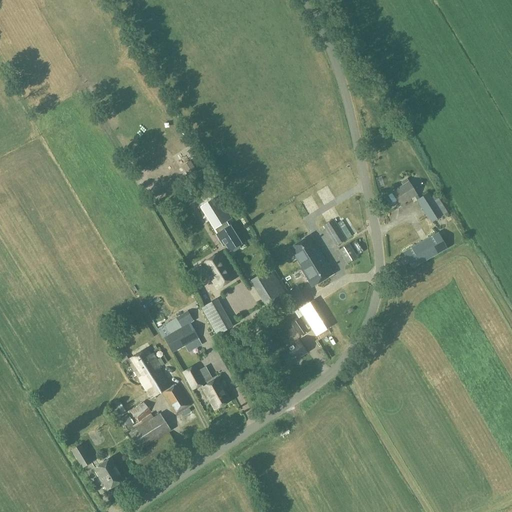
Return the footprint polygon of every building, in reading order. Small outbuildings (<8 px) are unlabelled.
[(293,176),(288,179),(293,185),(298,182),(293,176)] [(417,194),(417,195),(409,183),(409,182),(407,179),(401,183),(403,186),(392,193),(400,206),(412,198),(415,203),(417,201),(432,223),(443,216),(428,193),(420,199),(417,194)] [(230,227),(229,227),(226,223),(225,221),(229,219),(218,201),(207,208),(218,225),(217,226),(214,228),(218,234),(217,235),(224,246),(226,245),(230,251),(232,250),(233,252),(234,252),(240,249),(240,247),(239,245),(241,244),(230,227)] [(349,215),(337,223),(350,243),(362,236),(349,215)] [(324,226),(337,246),(347,239),(334,219),(324,226)] [(207,251),(220,245),(211,225),(198,231),(207,251)] [(403,253),(412,269),(447,249),(438,233),(403,253)] [(299,243),(291,248),(297,258),(303,268),(312,262),(322,256),(317,249),(315,245),(313,246),(308,238),(299,243)] [(218,289),(235,279),(219,254),(202,264),(218,289)] [(290,255),(277,261),(287,287),(300,282),(290,255)] [(327,265),(322,256),(312,262),(303,268),(301,269),(307,278),(312,287),(322,281),(333,274),(327,265)] [(342,276),(353,271),(345,257),(335,262),(342,276)] [(272,267),(277,264),(274,259),(269,262),(272,267)] [(250,282),(264,305),(265,304),(269,311),(280,304),(282,303),(289,298),(285,291),(286,290),(275,272),(273,273),(271,269),(250,282)] [(337,283),(330,284),(333,302),(348,299),(347,293),(339,295),(337,283)] [(313,301),(309,304),(298,287),(288,294),(292,300),(290,301),(293,305),(295,304),(298,310),(299,310),(295,313),(299,319),(292,324),(300,337),(312,329),(317,337),(330,328),(313,301)] [(233,327),(218,299),(199,309),(215,338),(233,327)] [(163,338),(173,354),(199,339),(190,324),(194,321),(189,311),(177,318),(178,321),(166,327),(170,334),(163,338)] [(134,324),(139,333),(144,330),(139,321),(134,324)] [(295,361),(307,353),(299,341),(280,354),(289,367),(296,362),(295,361)] [(147,349),(128,360),(151,399),(170,388),(159,368),(161,367),(153,354),(151,355),(147,349)] [(183,373),(192,391),(205,384),(195,366),(183,373)] [(214,411),(230,402),(218,379),(202,388),(214,411)] [(191,406),(178,385),(163,394),(176,415),(191,406)] [(114,407),(110,409),(115,418),(126,412),(119,400),(112,404),(114,407)] [(137,423),(150,414),(142,402),(129,412),(137,423)] [(140,451),(171,431),(160,414),(154,418),(151,414),(146,417),(142,420),(142,421),(134,426),(127,415),(117,422),(127,436),(130,434),(140,451)] [(132,457),(143,474),(181,450),(170,433),(132,457)] [(71,451),(82,469),(93,462),(82,445),(71,451)] [(124,481),(111,460),(95,469),(108,491),(124,481)]
